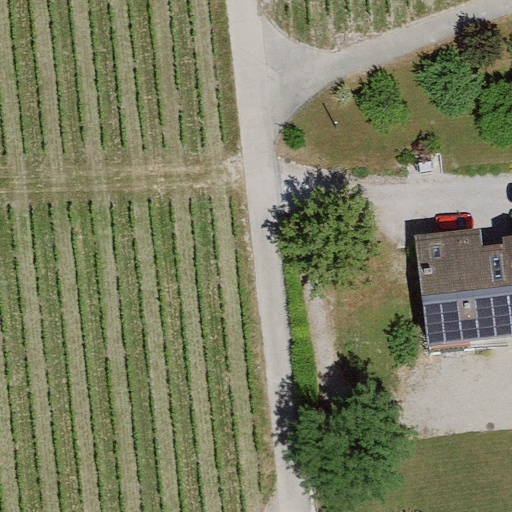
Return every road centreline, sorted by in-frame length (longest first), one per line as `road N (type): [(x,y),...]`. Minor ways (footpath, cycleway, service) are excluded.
road 1 (track): [(247,0),(299,511)]
road 2 (track): [(511,0),(258,94)]
